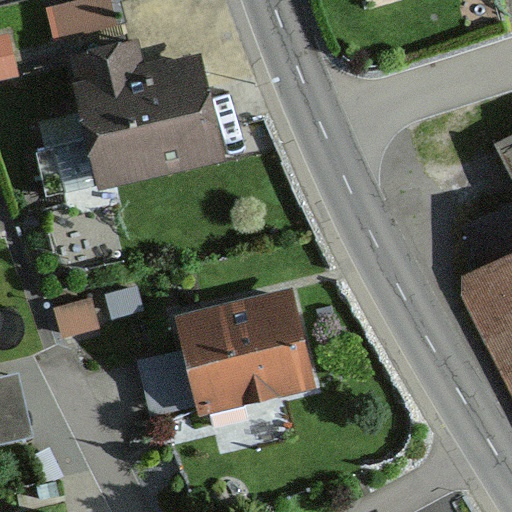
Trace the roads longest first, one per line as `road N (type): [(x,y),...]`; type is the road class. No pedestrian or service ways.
road 1 (tertiary): [(494,446),(431,343),(321,128)]
road 2 (residential): [(511,69),(321,128)]
road 3 (residential): [(56,358),(138,511)]
road 4 (tertiary): [(321,128),(274,0)]
road 5 (residential): [(380,511),(494,446)]
